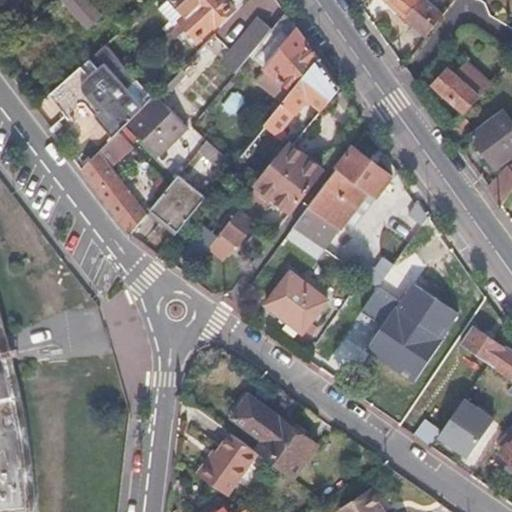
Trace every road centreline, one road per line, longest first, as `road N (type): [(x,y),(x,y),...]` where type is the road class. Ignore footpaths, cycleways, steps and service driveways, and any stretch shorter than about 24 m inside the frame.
road 1 (residential): [(196,321),(217,323),(485,511)]
road 2 (tertiary): [(511,272),(318,0)]
road 3 (residential): [(0,89),(160,292)]
road 4 (residential): [(170,331),(151,511)]
